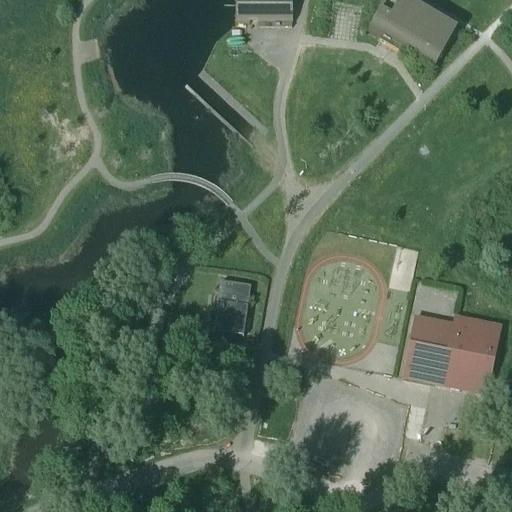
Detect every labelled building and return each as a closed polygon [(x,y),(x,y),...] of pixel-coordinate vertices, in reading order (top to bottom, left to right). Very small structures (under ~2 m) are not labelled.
[(293,0),(234,0),(235,27),(294,25),(293,0)] [(400,0),(389,0),(369,35),(432,72),(455,32),(400,0)] [(243,340),(250,290),(220,285),(212,335),(243,340)] [(138,343),(158,349),(167,317),(147,312),(138,343)] [(453,328),(414,321),(402,382),(433,389),(433,385),(448,388),(448,392),(459,394),(461,386),(488,392),(500,330),(454,321),(453,328)]
